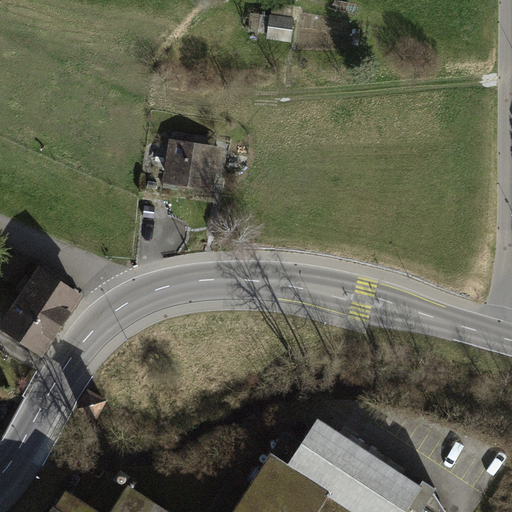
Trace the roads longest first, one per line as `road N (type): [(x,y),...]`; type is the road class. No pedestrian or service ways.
road 1 (secondary): [(503,338),(363,299),(235,282),(129,305)]
road 2 (residential): [(507,0),(503,338)]
road 3 (track): [(507,77),(271,94)]
road 4 (secondary): [(129,305),(74,354),(0,478)]
road 5 (residential): [(129,305),(98,272),(0,227)]
